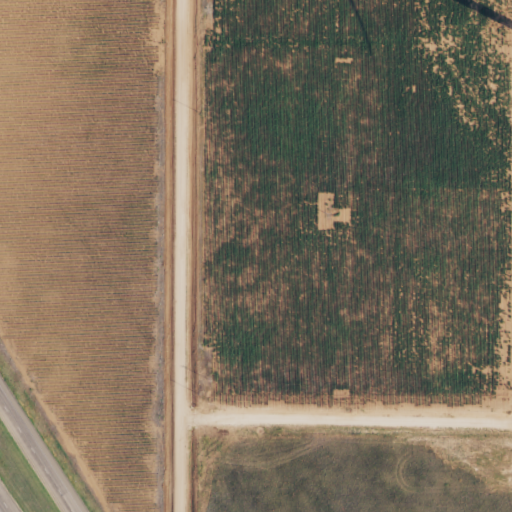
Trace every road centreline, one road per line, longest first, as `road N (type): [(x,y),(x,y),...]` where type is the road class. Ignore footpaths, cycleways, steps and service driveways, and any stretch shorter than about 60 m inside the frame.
road 1 (residential): [(190,511),(190,0)]
road 2 (trunk): [(66,511),(0,408)]
